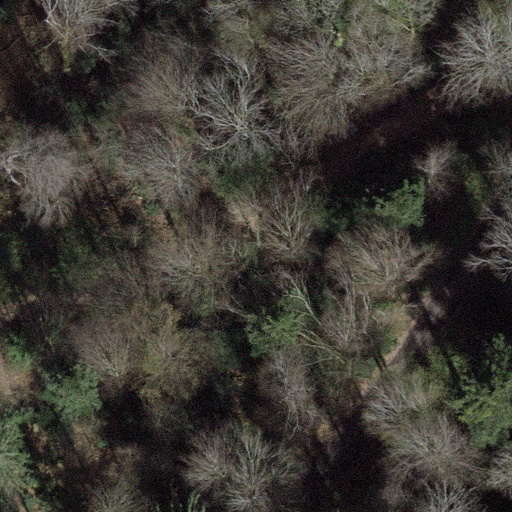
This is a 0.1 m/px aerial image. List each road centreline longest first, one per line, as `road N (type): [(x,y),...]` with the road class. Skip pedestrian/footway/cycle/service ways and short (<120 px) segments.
road 1 (track): [(0,317),(163,266),(511,61)]
road 2 (track): [(511,211),(300,511)]
